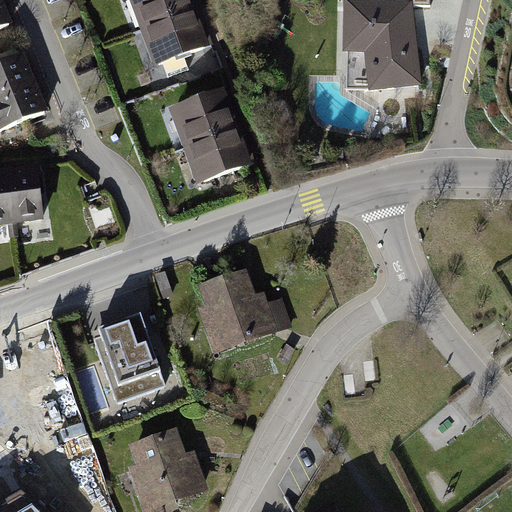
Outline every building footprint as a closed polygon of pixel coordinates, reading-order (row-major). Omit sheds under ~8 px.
[(195,0),(134,0),(146,34),(200,14),(195,0)] [(382,0),(382,3),(415,4),(416,10),(425,10),(424,0),(382,0)] [(0,29),(10,26),(0,1),(0,29)] [(382,3),(346,5),(345,58),(349,58),(365,57),(370,93),(371,96),(426,90),(416,10),(415,4),(382,3)] [(200,14),(146,34),(159,70),(213,51),(200,14)] [(25,56),(0,65),(0,99),(37,84),(25,56)] [(365,57),(349,58),(349,93),(370,93),(365,57)] [(0,133),(49,114),(37,84),(0,99),(0,133)] [(228,94),(174,113),(187,152),(241,132),(228,94)] [(241,132),(187,152),(200,188),(255,169),(241,132)] [(42,222),(38,172),(6,175),(10,225),(42,222)] [(6,175),(0,175),(0,225),(10,225),(6,175)] [(243,270),(197,286),(203,304),(193,307),(209,355),(276,333),(262,291),(251,294),(243,270)] [(119,407),(168,390),(144,318),(95,334),(119,407)] [(176,432),(130,447),(136,465),(126,469),(140,511),(155,511),(209,494),(195,452),(184,456),(176,432)] [(0,501),(0,511),(49,511),(24,488),(0,501)]
